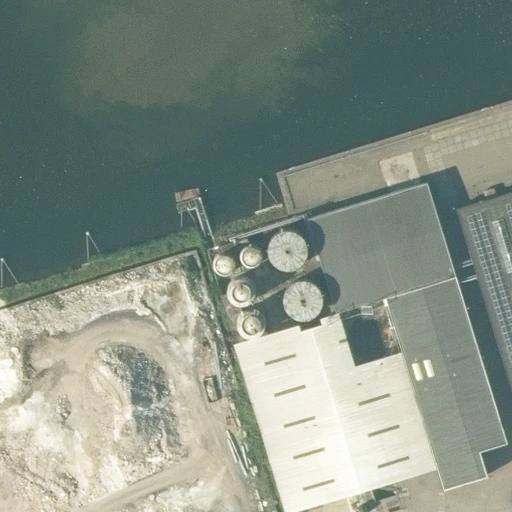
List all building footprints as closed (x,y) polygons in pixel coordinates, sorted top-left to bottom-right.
[(480,450),(507,442),(427,178),(306,214),(334,307),(384,292),(444,488),(487,474),(480,450)] [(485,199),(496,196),(493,188),(482,191),(485,199)] [(511,191),(457,208),(511,391),(511,191)] [(303,245),(303,242),(303,240),(303,237),(302,235),(301,232),(299,230),(298,228),(296,227),(294,225),(292,224),(289,223),(287,222),(284,222),(282,222),(279,222),(277,223),(275,224),(272,225),(270,227),(268,228),(267,230),(265,232),(264,235),(264,237),(263,240),(263,242),(263,245),(264,247),(264,250),(265,252),(267,254),(268,256),(270,258),(272,259),(274,260),(277,261),(279,262),(282,262),(284,262),(287,262),(289,261),(292,260),(294,259),(296,258),(298,256),(299,254),(301,252),(302,250),(303,247),(303,245)] [(317,290),(317,288),(317,285),(316,283),(316,280),(315,278),(313,276),(312,274),(310,272),(308,271),(305,269),(303,268),(301,268),(298,267),(296,267),(293,268),(291,268),(288,269),(286,271),(284,272),(282,274),(281,276),(279,278),(278,280),(277,283),(277,285),(277,288),(277,290),(277,293),(278,295),(279,297),(281,299),(282,301),(284,303),(286,305),(288,306),(291,307),(293,307),(296,308),(298,308),(301,307),(303,307),(305,306),(308,305),(310,303),(312,301),(313,299),(315,297),(316,295),(316,293),(317,290)]
